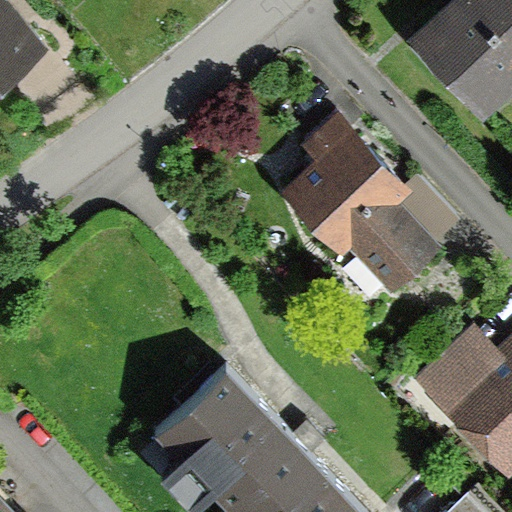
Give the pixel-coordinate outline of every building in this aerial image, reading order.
[(0,0),(0,73),(46,32),(16,0),(0,0)] [(511,0),(419,0),(398,20),(470,96),(511,56),(511,0)] [(407,177),(331,93),(290,130),(304,145),(300,148),(269,176),(329,242),(341,237),(378,278),(432,230),(394,188),(407,177)] [(511,447),(511,317),(491,336),(469,312),(409,366),(496,462),(511,447)] [(299,421),(225,345),(149,419),(172,443),(158,457),(194,493),(211,476),(245,511),(244,511),(372,511),(380,504),(299,421)] [(503,511),(470,478),(428,511),(503,511)] [(0,511),(29,511),(0,481),(0,511)]
